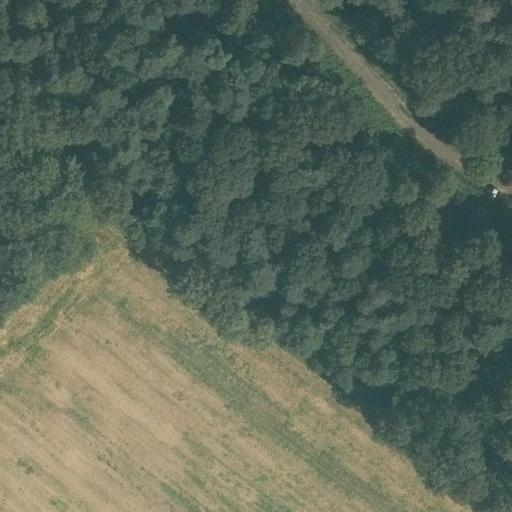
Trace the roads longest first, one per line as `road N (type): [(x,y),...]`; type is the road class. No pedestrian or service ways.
road 1 (track): [(0,118),(511,507)]
road 2 (track): [(311,0),(424,134),(511,194)]
